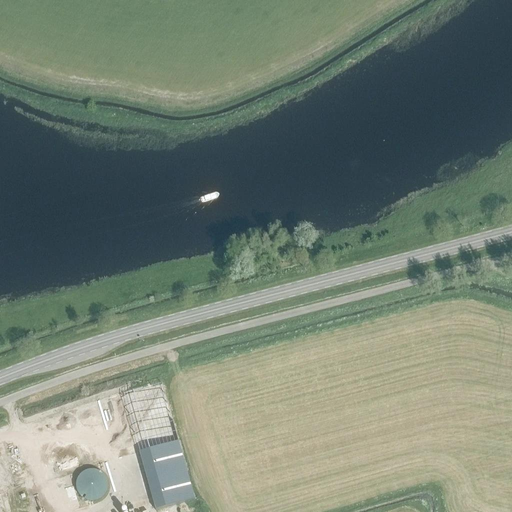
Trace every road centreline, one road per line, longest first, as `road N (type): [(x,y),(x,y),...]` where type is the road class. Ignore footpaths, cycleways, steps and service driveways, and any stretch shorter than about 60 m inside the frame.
road 1 (primary): [(0,378),(131,332),(511,232)]
road 2 (unclassified): [(0,402),(175,344),(511,258)]
